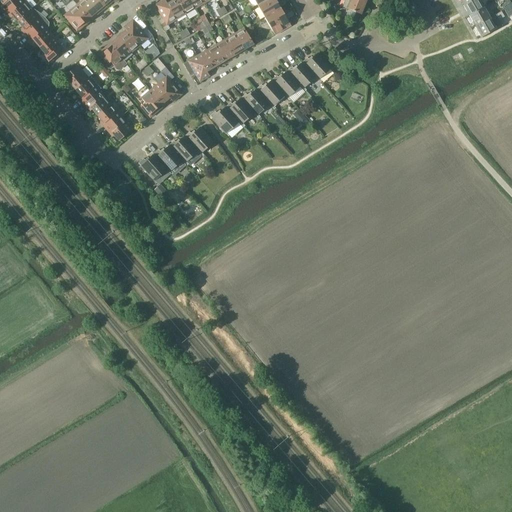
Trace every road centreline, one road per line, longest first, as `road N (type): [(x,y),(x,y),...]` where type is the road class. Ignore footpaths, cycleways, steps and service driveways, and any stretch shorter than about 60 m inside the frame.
road 1 (residential): [(315,31),(167,115),(110,161),(39,83)]
road 2 (residential): [(39,83),(83,47),(89,31),(137,0)]
